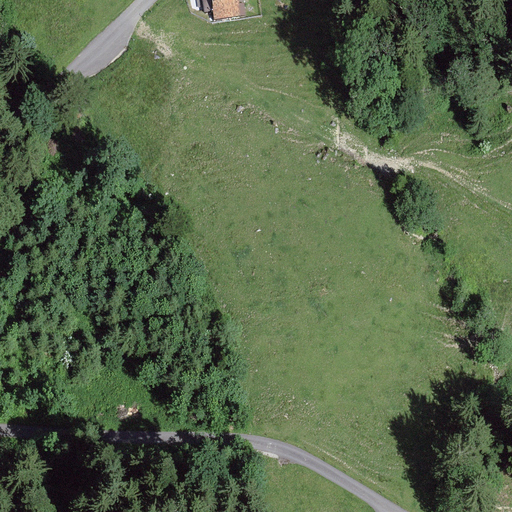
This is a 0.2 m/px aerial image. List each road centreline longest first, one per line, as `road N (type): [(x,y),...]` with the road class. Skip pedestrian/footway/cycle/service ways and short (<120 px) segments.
road 1 (track): [(0,431),(286,450),(391,511)]
road 2 (track): [(128,23),(0,133)]
